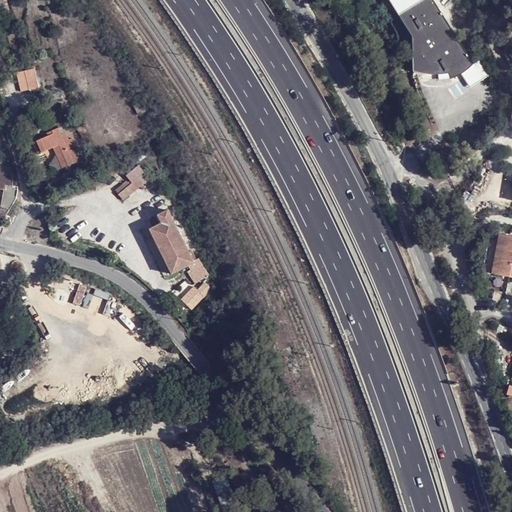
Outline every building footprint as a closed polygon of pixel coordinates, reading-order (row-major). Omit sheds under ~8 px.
[(388,0),(399,17),(427,0),(388,0)] [(474,65),(432,0),(427,0),(399,17),(414,40),(416,73),(428,77),(440,77),(448,75),(450,81),(458,78),(461,76),(468,70),(474,65)] [(38,89),(35,69),(25,71),(28,91),(38,89)] [(61,169),(81,161),(72,139),(63,143),(57,129),(49,132),(51,136),(48,137),(34,143),(38,155),(53,149),(61,169)] [(17,187),(12,186),(12,174),(10,167),(0,165),(0,189),(4,190),(1,208),(10,209),(15,200),(16,199),(16,198),(17,197),(17,196),(17,195),(17,194),(17,193),(17,192),(17,191),(18,191),(18,190),(17,189),(17,188),(17,187)] [(120,203),(147,182),(136,168),(123,179),(129,186),(127,188),(124,184),(113,193),(116,197),(115,197),(120,203)] [(1,208),(0,214),(0,217),(5,218),(10,209),(1,208)] [(185,255),(165,213),(154,218),(158,226),(145,232),(166,277),(184,269),(186,273),(183,275),(184,277),(189,287),(193,285),(204,279),(195,262),(192,263),(187,254),(185,255)] [(451,222),(456,233),(461,230),(456,220),(451,222)] [(511,258),(511,236),(498,234),(493,267),(510,270),(511,258)] [(510,270),(493,267),(492,274),(509,277),(510,270)] [(188,290),(176,303),(186,313),(199,300),(204,290),(200,286),(192,294),(188,290)]
